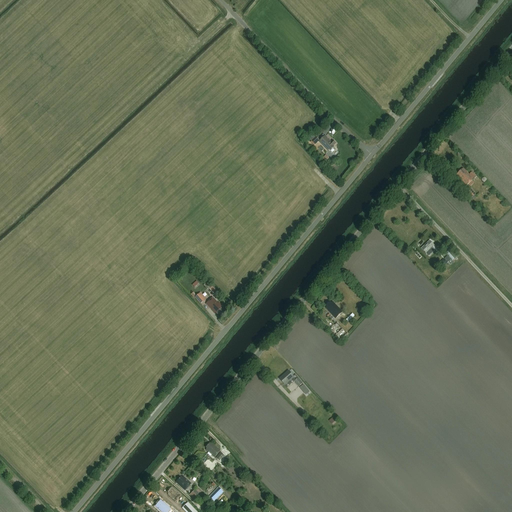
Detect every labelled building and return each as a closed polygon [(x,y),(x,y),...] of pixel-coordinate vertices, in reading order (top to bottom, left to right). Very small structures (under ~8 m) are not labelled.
[(331,142),(325,136),(319,142),(328,151),(329,150),(330,151),(334,147),(333,146),(336,144),(333,140),(331,142)] [(319,141),(316,137),(311,141),(315,145),(319,141)] [(466,187),(476,177),(472,172),(469,175),(463,169),(456,176),(466,187)] [(435,249),(433,247),(434,246),(430,241),(422,249),(429,256),(434,251),(433,250),(435,249)] [(457,257),(451,250),(446,255),(452,262),(457,257)] [(216,297),(217,296),(219,294),(208,282),(204,286),(207,289),(208,288),(213,294),(216,297)] [(194,298),(195,298),(200,305),(206,300),(200,293),(197,296),(196,297),(194,298)] [(220,309),(222,307),(219,303),(218,304),(213,298),(211,300),(210,298),(208,300),(209,301),(206,304),(215,315),(221,310),(220,309)] [(341,314),(342,313),(338,308),(337,308),(332,303),(331,304),(330,303),(327,306),(327,307),(326,308),(336,319),(338,317),(339,318),(342,315),(341,314)] [(342,340),(345,337),(343,335),(345,333),(343,330),(340,332),(337,330),(335,332),(342,340)] [(285,385),(294,377),(289,371),(280,379),(285,385)] [(299,387),(303,384),(298,378),(294,382),(299,387)] [(214,458),(220,451),(214,446),(210,443),(205,448),(207,449),(205,450),(214,458)] [(224,455),(221,453),(216,459),(219,461),(224,455)] [(185,491),(191,484),(183,477),(182,479),(180,478),(176,483),(185,491)] [(176,502),(181,496),(171,488),(167,493),(169,493),(168,495),(176,502)] [(195,501),(203,494),(197,488),(190,495),(195,501)] [(214,502),(223,493),(218,488),(209,497),(214,502)] [(168,511),(171,509),(160,501),(155,507),(160,511),(168,511)] [(185,511),(196,511),(188,503),(182,508),(185,511)]
